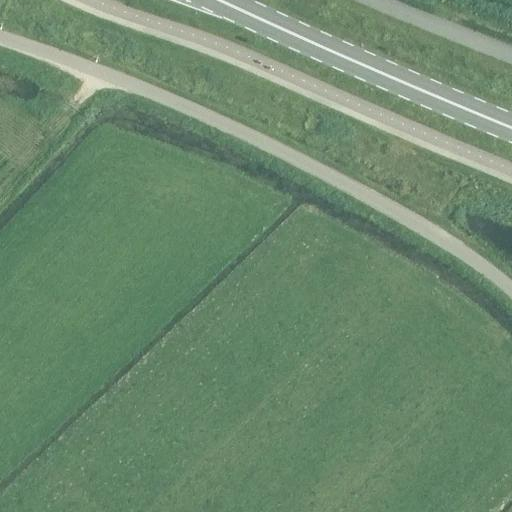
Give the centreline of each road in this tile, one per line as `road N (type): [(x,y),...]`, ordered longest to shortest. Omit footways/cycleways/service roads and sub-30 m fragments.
road 1 (unclassified): [(511,290),(456,248),(261,141),(0,37)]
road 2 (primary): [(511,129),(217,0)]
road 3 (residential): [(511,53),(377,0)]
